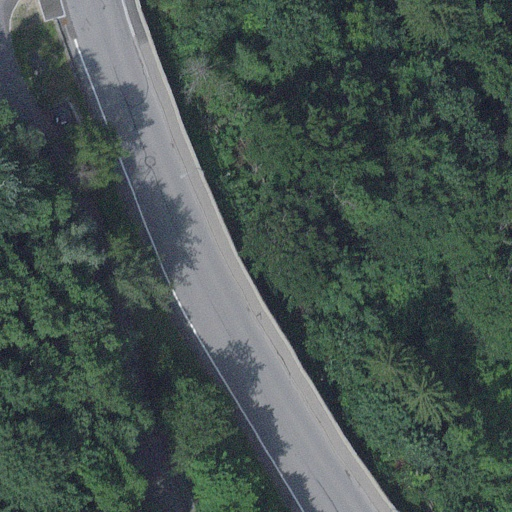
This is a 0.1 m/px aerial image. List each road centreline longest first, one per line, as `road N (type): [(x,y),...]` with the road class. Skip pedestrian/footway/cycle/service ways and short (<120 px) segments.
road 1 (tertiary): [(92,0),(200,281),(338,511)]
road 2 (residential): [(0,90),(89,247),(166,511)]
